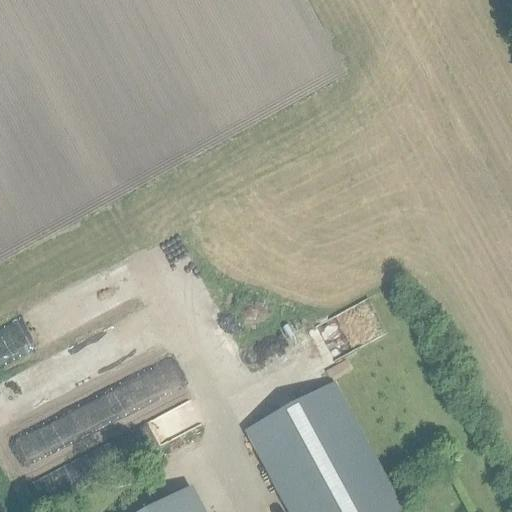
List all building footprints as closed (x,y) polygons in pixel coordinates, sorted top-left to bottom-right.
[(373,299),(318,322),(329,349),(351,340),(354,347),(387,332),(373,299)] [(103,341),(9,383),(21,411),(115,369),(103,341)] [(401,511),(333,385),(242,434),(283,511),(401,511)] [(155,440),(204,424),(196,401),(148,418),(155,440)] [(201,511),(190,489),(146,511),(201,511)]
